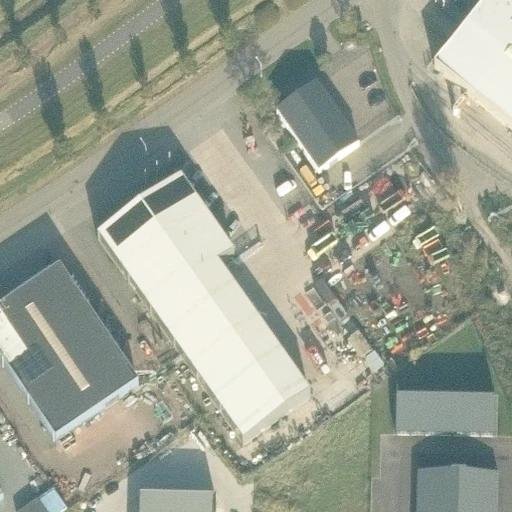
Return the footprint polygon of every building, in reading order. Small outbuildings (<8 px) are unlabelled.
[(511,0),(491,0),(434,70),(511,133),(511,0)] [(358,149),(316,88),(276,117),(318,177),(358,149)] [(128,219),(97,242),(243,449),(310,401),(218,270),(234,258),(181,182),(149,205),(149,204),(128,219)] [(0,365),(55,446),(138,390),(59,273),(0,313),(0,365)] [(489,398),(391,399),(391,439),(491,437),(489,398)] [(492,511),(493,478),(413,479),(412,511),(492,511)] [(324,511),(325,481),(274,480),(273,511),(324,511)] [(44,511),(37,501),(20,511),(44,511)] [(139,501),(139,511),(215,511),(216,503),(139,501)]
